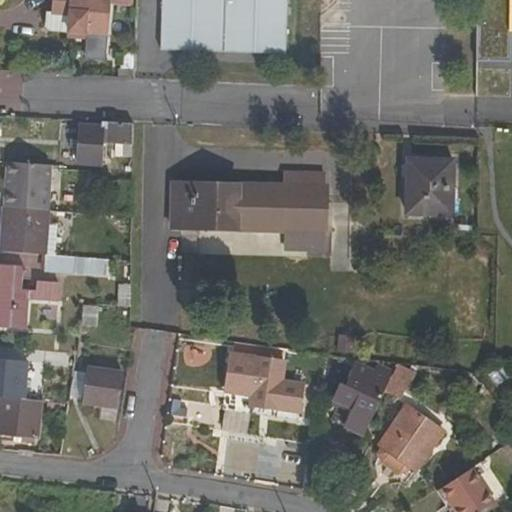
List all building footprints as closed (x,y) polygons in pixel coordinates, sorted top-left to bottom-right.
[(53,0),(53,10),(64,11),(64,17),(72,17),(71,32),(86,33),(107,34),(110,5),(130,6),(130,0),(53,0)] [(288,0),(162,0),(161,51),(286,55),(288,0)] [(511,0),(481,0),(480,71),(511,71),(511,0)] [(134,124),(102,122),(102,126),(80,125),(79,164),(102,166),(104,143),(134,144),(134,124)] [(407,215),(453,215),(455,160),(408,160),(407,215)] [(41,166),(8,164),(5,208),(37,210),(41,166)] [(286,186),(173,183),(172,229),(327,233),(329,187),(325,187),(326,175),(286,174),(286,186)] [(133,180),(108,179),(107,216),(132,218),(133,180)] [(58,226),(50,225),(50,211),(37,210),(5,208),(1,252),(48,256),(56,257),(58,226)] [(267,249),(283,251),(285,235),(270,233),(267,249)] [(487,254),(450,252),(447,338),(485,339),(487,254)] [(48,256),(47,272),(109,278),(110,261),(56,257),(48,256)] [(0,327),(26,330),(29,292),(20,290),(21,267),(0,265),(0,327)] [(285,364),(233,355),(227,392),(252,397),(250,406),(300,414),(304,386),(282,382),(285,364)] [(354,410),(345,427),(365,436),(385,392),(394,372),(378,365),(374,372),(355,362),(333,399),(354,410)] [(394,372),(385,392),(399,399),(416,366),(398,364),(394,372)] [(119,409),(123,373),(87,369),(83,404),(119,409)] [(39,387),(14,384),(12,400),(38,402),(39,387)] [(0,399),(0,434),(39,439),(42,402),(38,402),(12,400),(0,399)] [(443,433),(407,408),(381,446),(417,471),(443,433)] [(438,491),(453,511),(486,511),(499,504),(473,467),(438,491)] [(446,511),(437,491),(405,511),(446,511)]
